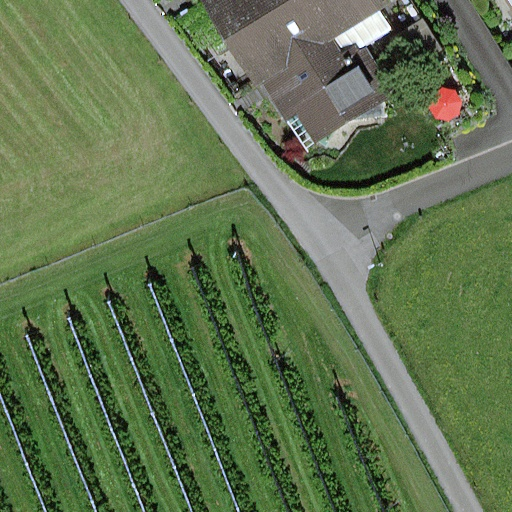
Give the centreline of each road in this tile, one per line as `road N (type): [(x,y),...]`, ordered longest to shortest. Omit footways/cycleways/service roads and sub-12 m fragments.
road 1 (residential): [(135,0),(321,243)]
road 2 (residential): [(321,243),(465,511)]
road 3 (residential): [(321,243),(511,149)]
